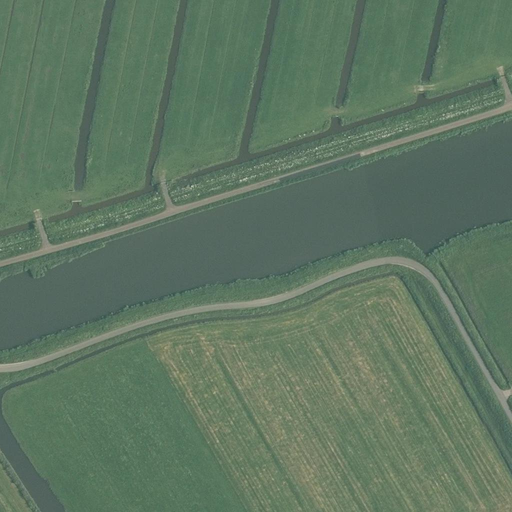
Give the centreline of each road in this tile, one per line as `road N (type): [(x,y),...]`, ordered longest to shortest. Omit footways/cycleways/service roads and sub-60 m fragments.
road 1 (unclassified): [(0,364),(185,306),(300,288),(398,254),(432,271),(511,414)]
road 2 (unclassified): [(0,258),(511,100)]
